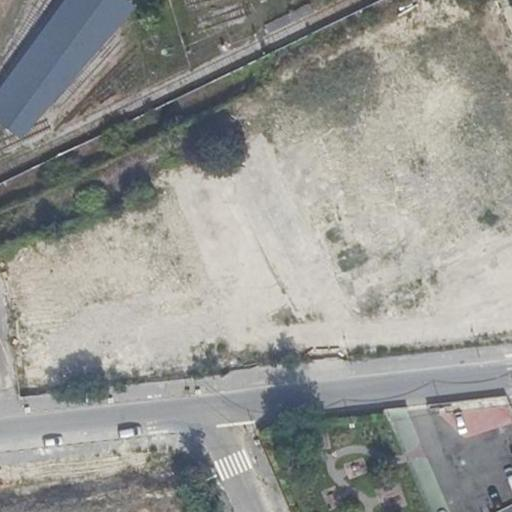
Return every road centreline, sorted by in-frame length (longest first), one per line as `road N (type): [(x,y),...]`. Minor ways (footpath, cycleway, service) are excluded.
road 1 (tertiary): [(209,409),(511,376)]
road 2 (tertiary): [(0,434),(209,409)]
